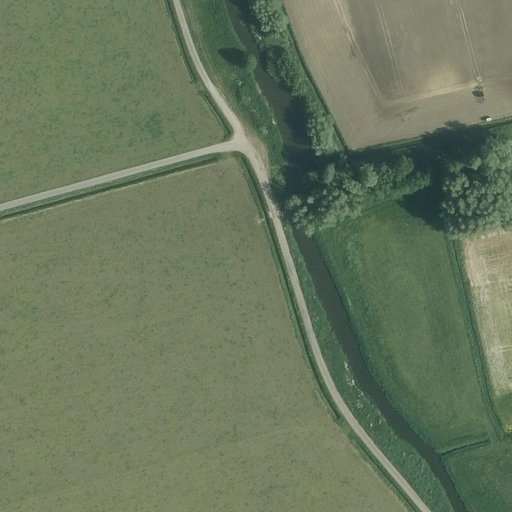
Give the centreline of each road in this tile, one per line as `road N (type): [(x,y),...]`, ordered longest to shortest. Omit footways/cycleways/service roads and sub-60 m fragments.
road 1 (unclassified): [(426,511),(333,391),(265,186),(201,71),(176,0)]
road 2 (track): [(242,141),(0,209)]
